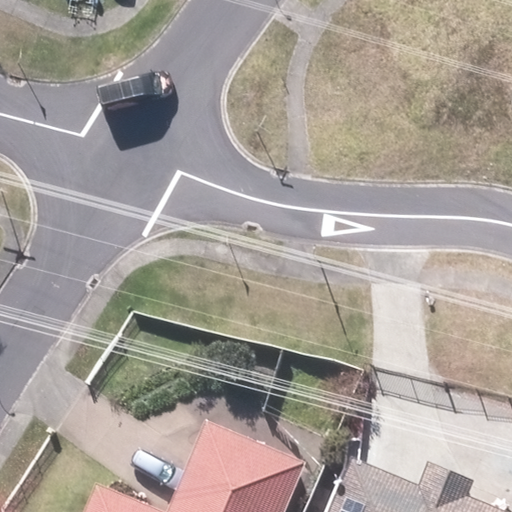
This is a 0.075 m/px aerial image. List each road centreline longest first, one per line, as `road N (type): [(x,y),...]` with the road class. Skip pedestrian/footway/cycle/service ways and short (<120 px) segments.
road 1 (residential): [(511,224),(300,207),(247,197),(126,152)]
road 2 (residential): [(126,152),(0,371)]
road 3 (residential): [(241,0),(126,152)]
road 4 (residential): [(0,118),(126,152)]
